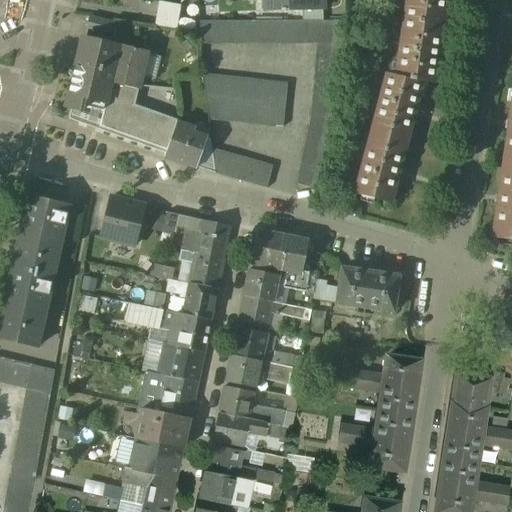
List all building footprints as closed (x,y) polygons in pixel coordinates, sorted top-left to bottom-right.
[(266,0),(267,10),(281,10),(281,11),(302,11),(323,10),(322,0),(266,0)] [(407,0),(405,20),(442,26),(445,0),(407,0)] [(180,7),(159,4),(155,28),(176,31),(180,7)] [(323,10),(302,11),(302,21),(323,21),(323,10)] [(87,33),(88,14),(77,14),(76,33),(87,33)] [(442,26),(405,20),(397,80),(422,84),(434,86),(442,26)] [(302,21),(199,22),(200,44),(318,43),(311,118),(297,185),(319,189),(328,163),(335,124),(338,84),(342,60),(342,21),(334,21),(323,21),(302,21)] [(84,39),(76,74),(111,83),(119,48),(84,39)] [(133,51),(119,48),(111,83),(139,90),(139,89),(147,54),(136,52),(136,51),(133,51)] [(145,74),(156,76),(160,56),(149,53),(145,74)] [(103,113),(111,83),(76,74),(70,96),(69,96),(66,109),(82,113),(83,108),(103,113)] [(287,85),(202,76),(208,119),(283,127),(287,85)] [(387,76),(372,136),(407,144),(422,84),(397,80),(387,76)] [(139,90),(111,83),(103,113),(102,119),(100,128),(112,132),(111,133),(167,153),(177,124),(179,125),(179,123),(135,107),(139,89),(139,90)] [(511,101),(503,164),(511,164),(511,101)] [(179,125),(177,124),(167,153),(165,158),(195,169),(205,140),(191,136),(193,130),(179,125)] [(392,204),(407,144),(372,136),(357,195),(392,204)] [(210,141),(205,138),(205,140),(195,169),(215,176),(212,152),(210,141)] [(273,168),(212,152),(215,176),(268,189),(273,168)] [(511,164),(503,164),(493,239),(511,241),(511,164)] [(35,179),(33,194),(50,197),(52,181),(35,179)] [(48,203),(28,199),(0,324),(0,341),(16,345),(36,350),(68,208),(48,203)] [(145,208),(110,199),(100,237),(135,246),(145,208)] [(167,215),(152,212),(148,230),(162,233),(167,215)] [(181,218),(167,215),(162,233),(162,234),(176,237),(178,229),(181,218)] [(202,222),(181,218),(178,229),(185,231),(181,251),(189,253),(196,254),(202,222)] [(230,228),(202,222),(196,254),(223,260),(230,228)] [(282,238),(258,233),(251,263),(281,269),(284,254),(279,253),(282,238)] [(309,244),(282,238),(279,253),(284,254),(281,269),(287,270),(303,273),(303,271),(309,244)] [(196,254),(189,253),(186,266),(193,268),(196,254)] [(223,260),(196,254),(193,268),(189,285),(217,291),(223,260)] [(303,273),(287,270),(284,287),(305,291),(307,282),(315,283),(317,274),(303,271),(303,273)] [(398,278),(342,270),(337,304),(393,312),(398,278)] [(280,277),(249,271),(244,297),(274,303),(276,292),(280,277)] [(217,291),(189,285),(185,306),(183,316),(210,322),(217,291)] [(288,295),(276,292),(274,303),(286,305),(288,295)] [(274,303),(244,297),(239,323),(269,329),(272,314),(274,303)] [(286,305),(274,303),(272,314),(284,316),(286,305)] [(185,306),(179,304),(176,315),(183,316),(185,306)] [(183,316),(176,315),(174,325),(181,326),(183,316)] [(511,316),(501,315),(495,350),(511,352),(511,316)] [(210,322),(183,316),(181,326),(176,347),(204,353),(210,322)] [(267,335),(237,329),(232,355),(261,361),(264,351),(267,335)] [(204,353),(176,347),(172,368),(170,378),(197,384),(204,353)] [(276,353),(264,351),(261,361),(274,364),(276,353)] [(294,357),(276,353),(274,364),(293,367),(294,357)] [(261,361),(232,355),(226,382),(256,388),(258,376),(261,361)] [(32,367),(0,359),(0,385),(26,392),(50,397),(53,379),(31,375),(32,367)] [(421,364),(384,359),(381,378),(379,391),(372,437),(370,450),(367,472),(404,477),(408,449),(417,390),(421,364)] [(274,364),(261,361),(258,376),(290,382),(293,367),(274,364)] [(172,368),(165,367),(163,377),(170,378),(172,368)] [(370,374),(347,371),(345,388),(367,392),(368,390),(379,391),(381,378),(370,376),(370,374)] [(490,381),(457,376),(455,390),(453,405),(485,410),(490,381)] [(498,393),(509,395),(511,377),(499,376),(498,393)] [(170,378),(163,377),(160,387),(168,388),(170,378)] [(197,384),(170,378),(168,388),(162,413),(190,419),(197,384)] [(254,394),(225,388),(219,414),(249,420),(251,409),(254,394)] [(29,511),(50,397),(26,392),(5,511),(29,511)] [(453,405),(452,405),(448,429),(439,486),(435,511),(470,511),(472,498),(475,484),(481,444),(483,430),(486,410),(453,405)] [(285,412),(259,407),(258,410),(251,409),(249,420),(261,422),(283,427),(285,412)] [(162,415),(141,410),(139,420),(130,426),(136,435),(135,440),(184,450),(190,419),(162,413),(162,415)] [(249,420),(219,414),(214,441),(243,447),(247,431),(249,420)] [(261,422),(249,420),(247,431),(259,433),(261,422)] [(71,429),(61,427),(58,439),(68,441),(71,429)] [(361,433),(337,430),(335,448),(358,451),(359,449),(370,450),(372,437),(361,435),(361,433)] [(511,432),(495,430),(494,432),(483,430),(481,444),(492,446),(492,447),(511,450),(511,432)] [(184,450),(135,440),(128,470),(125,469),(125,470),(149,475),(149,476),(176,482),(184,450)] [(46,481),(49,446),(42,445),(39,480),(46,481)] [(242,454),(212,448),(207,473),(236,479),(239,468),(242,454)] [(274,475),(239,468),(236,479),(249,481),(272,486),(274,475)] [(149,475),(125,470),(122,483),(146,489),(149,476),(149,475)] [(236,479),(207,473),(202,499),(231,506),(234,490),(236,479)] [(176,482),(149,476),(146,489),(143,507),(166,511),(170,511),(171,511),(170,511),(176,482)] [(249,481),(236,479),(234,490),(247,493),(249,481)] [(272,486),(249,481),(247,493),(270,498),(272,486)] [(509,487),(487,484),(487,486),(475,484),(472,498),(485,500),(484,502),(507,505),(509,487)] [(398,511),(400,505),(364,500),(361,511),(398,511)]
